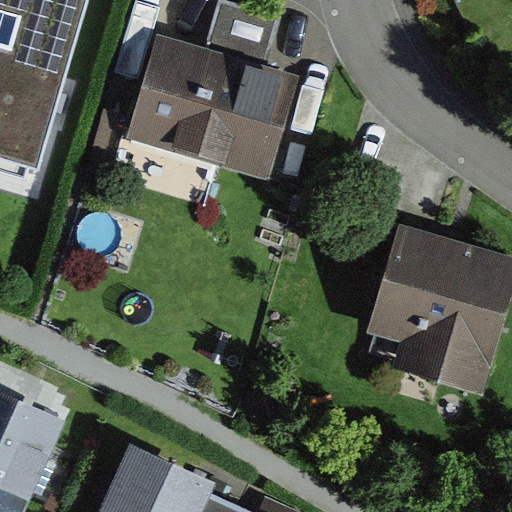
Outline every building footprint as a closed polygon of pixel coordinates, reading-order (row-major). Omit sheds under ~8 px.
[(0,0),(0,164),(36,175),(85,0),(0,0)] [(206,54),(161,42),(121,140),(269,182),(299,83),(265,73),(284,18),(228,1),(206,54)] [(469,398),(479,365),(492,369),(511,296),(511,264),(401,234),(372,337),(403,346),(394,378),(469,398)] [(23,511),(62,430),(0,402),(0,511),(23,511)] [(241,511),(124,451),(98,511),(241,511)]
